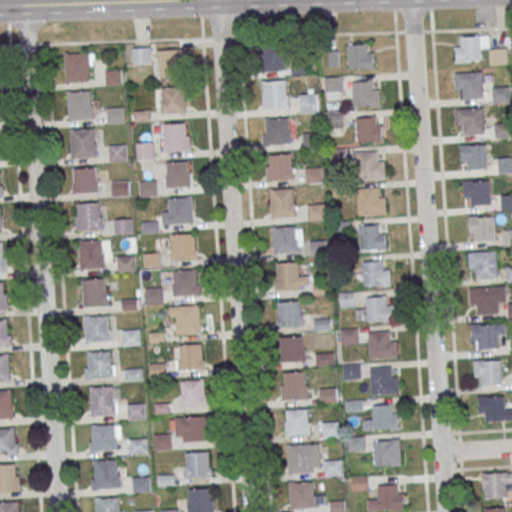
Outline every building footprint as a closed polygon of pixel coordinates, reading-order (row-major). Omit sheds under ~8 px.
[(482,47),(490,47),(490,35),(463,36),(463,45),(456,45),(457,62),(482,61),(482,47)] [(262,43),(284,41),(286,69),(263,70),(262,43)] [(349,44),(350,70),(375,68),(374,52),(367,52),(367,43),(349,44)] [(133,48),(151,47),(152,61),(134,62),(133,48)] [(507,48),(490,48),(490,63),(507,63),(507,48)] [(185,77),(185,49),(160,49),(160,77),(185,77)] [(89,52),(65,54),(68,81),(91,79),(89,52)] [(482,71),(483,97),(461,98),(460,88),(456,88),(455,72),(482,71)] [(342,76),(326,76),(326,98),(342,98),(342,76)] [(264,81),(286,79),(288,107),(266,109),(264,81)] [(354,81),(355,106),(380,105),(379,88),(372,89),(372,80),(354,81)] [(185,86),(161,87),(163,113),(186,111),(185,86)] [(493,86),(493,101),(509,101),(509,86),(493,86)] [(90,89),(67,91),(69,119),(93,117),(90,89)] [(318,112),(318,93),(301,93),(301,112),(318,112)] [(107,107),(125,106),(126,120),(108,122),(107,107)] [(483,106),(485,132),(463,134),(462,124),(458,124),(457,108),(483,106)] [(342,114),(329,114),(329,127),(342,127),(342,114)] [(357,116),(359,142),(383,141),(382,124),(376,124),(375,115),(357,116)] [(267,119),(289,117),(291,142),(269,143),(267,119)] [(186,122),(165,123),(167,151),(192,149),(190,134),(187,135),(186,122)] [(511,122),(495,122),(496,137),(511,136),(511,122)] [(94,128),(71,130),(73,157),(96,155),(94,128)] [(304,133),(304,146),(318,146),(318,133),(304,133)] [(486,142),(488,168),(466,169),(465,159),(461,160),(460,144),(486,142)] [(137,144),(155,143),(155,157),(138,158),(137,144)] [(109,145),(127,144),(128,158),(110,160),(109,145)] [(357,151),(358,179),(385,178),(384,160),(378,161),(377,150),(357,151)] [(270,154),(292,153),(293,177),(271,179),(270,154)] [(511,172),(511,156),(499,156),(499,172),(511,172)] [(188,161),(167,162),(168,187),(192,186),(191,171),(189,171),(188,161)] [(305,168),(323,166),(324,181),(306,182),(305,168)] [(73,193),(98,193),(98,167),(73,167),(73,193)] [(489,178),(491,204),(468,205),(468,195),(464,195),(463,179),(489,178)] [(139,181),(157,179),(158,194),(140,195),(139,181)] [(112,181),(130,180),(131,194),(113,195),(112,181)] [(357,187),(359,215),(386,214),(385,196),(378,197),(377,186),(357,187)] [(271,189),(293,187),(295,215),(273,217),(271,189)] [(511,208),(511,194),(501,194),(501,209),(511,208)] [(192,196),(169,198),(170,211),(162,211),(163,223),(194,221),(192,196)] [(101,201),(77,203),(79,230),(103,229),(101,201)] [(307,205),(325,204),(326,218),(308,219),(307,205)] [(494,214),(496,240),(474,241),(473,231),(469,231),(468,215),(494,214)] [(114,218),(132,217),(133,231),(115,232),(114,218)] [(272,224),(276,224),(276,227),(296,225),(296,227),(304,227),(305,245),(300,245),(300,251),(274,252),(272,224)] [(360,225),(362,250),(386,249),(385,232),(379,233),(378,224),(360,225)] [(194,232),(171,234),(173,259),(196,258),(194,232)] [(102,239),(79,241),(81,268),(104,266),(102,239)] [(309,240),(327,239),(328,253),(310,255),(309,240)] [(495,250),(496,276),(474,277),(473,267),(469,267),(468,252),(495,250)] [(117,256),(135,254),(136,269),(118,270),(117,256)] [(364,260),(366,286),(391,285),(390,268),(383,268),(382,259),(364,260)] [(276,262),(298,260),(299,288),(277,289),(276,262)] [(197,267),(173,269),(175,295),(198,293),(197,267)] [(104,277),(81,279),(83,307),(106,305),(104,277)] [(0,281),(4,281),(4,293),(7,293),(8,308),(0,308),(0,281)] [(313,283),(329,282),(330,293),(314,295),(313,283)] [(504,285),(505,300),(497,301),(497,312),(475,313),(474,303),(471,304),(470,288),(504,285)] [(145,288),(163,287),(164,301),(146,303),(145,288)] [(338,292),(356,291),(357,305),(339,306),(338,292)] [(368,296),(369,321),(394,320),(393,303),(386,304),(386,295),(368,296)] [(278,301),(301,300),(302,325),(280,327),(278,301)] [(199,304),(176,306),(178,334),(201,332),(199,304)] [(107,314),(89,316),(89,314),(84,314),(86,342),(112,340),(111,328),(108,328),(107,314)] [(316,329),(332,328),(331,318),(315,319),(316,329)] [(0,344),(10,345),(10,319),(0,319),(0,344)] [(497,335),(506,335),(506,323),(471,323),(471,348),(497,348),(497,335)] [(340,328),(358,327),(359,341),(341,342),(340,328)] [(122,330),(140,329),(141,343),(123,344),(122,330)] [(370,332),(372,358),(397,356),(396,340),(389,340),(388,331),(370,332)] [(280,336),(303,334),(304,360),(282,361),(280,336)] [(204,369),(204,344),(179,344),(179,369),(204,369)] [(111,348),(87,350),(89,367),(85,367),(86,378),(113,376),(111,348)] [(315,352),(333,351),(334,365),(316,366),(315,352)] [(9,353),(0,353),(0,380),(11,380),(9,353)] [(474,384),(501,384),(501,360),(474,360),(474,384)] [(150,363),(166,362),(167,376),(151,378),(150,363)] [(343,364),(360,363),(361,377),(344,378),(343,364)] [(125,368),(142,367),(143,379),(126,380),(125,368)] [(372,368),(373,394),(398,392),(397,376),(390,376),(390,367),(372,368)] [(284,372),(306,371),(308,396),(286,398),(284,372)] [(180,379),(180,405),(207,405),(207,379),(180,379)] [(114,385),(90,387),(93,414),(116,412),(114,385)] [(319,389),(337,387),(338,402),(320,403),(319,389)] [(11,389),(0,389),(0,418),(13,417),(11,389)] [(511,405),(504,405),(504,394),(479,395),(480,421),(511,419),(511,405)] [(345,399),(361,398),(362,410),(346,411),(345,399)] [(126,402),(144,401),(145,417),(127,419),(126,402)] [(373,404),(375,430),(399,428),(398,412),(392,412),(391,403),(373,404)] [(286,409),(308,407),(310,433),(288,434),(286,409)] [(207,416),(174,416),(174,441),(207,441),(207,416)] [(322,423),(340,422),(341,436),(323,437),(322,423)] [(14,424),(0,425),(0,452),(16,452),(14,424)] [(90,424),(90,450),(120,450),(120,424),(90,424)] [(154,433),(171,432),(173,448),(155,449),(154,433)] [(346,436),(364,435),(365,449),(347,450),(346,436)] [(129,438),(147,437),(148,451),(130,453),(129,438)] [(400,465),(400,439),(375,439),(375,465),(400,465)] [(288,445),(318,443),(320,466),(312,467),(313,470),(290,472),(288,445)] [(186,452),(210,451),(211,475),(187,476),(186,452)] [(116,458),(93,460),(95,488),(118,486),(116,458)] [(324,461),(342,460),(343,474),(325,475),(324,461)] [(16,463),(0,463),(0,491),(19,490),(16,463)] [(509,488),(511,487),(511,471),(483,472),(483,497),(509,497),(509,488)] [(132,476),(150,474),(151,491),(133,492),(132,476)] [(349,477),(367,475),(368,490),(350,491),(349,477)] [(290,482),(312,481),(314,506),(292,508),(290,482)] [(378,484),(379,498),(368,498),(368,509),(404,507),(403,492),(397,492),(396,483),(378,484)] [(213,511),(213,487),(188,487),(187,511),(213,511)] [(120,511),(119,496),(96,498),(97,511),(120,511)] [(20,511),(19,499),(0,500),(0,511),(20,511)] [(329,500),(345,499),(346,510),(329,511),(329,500)]
